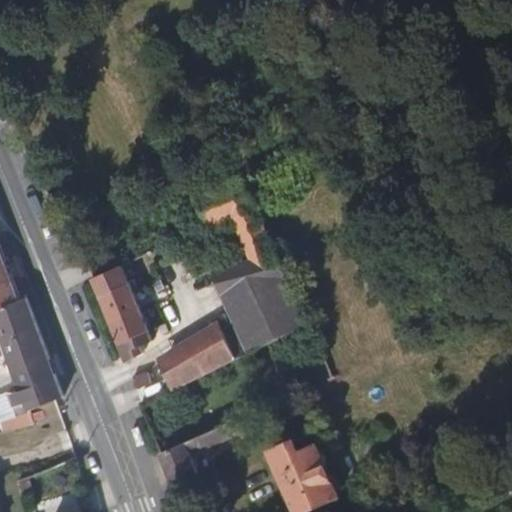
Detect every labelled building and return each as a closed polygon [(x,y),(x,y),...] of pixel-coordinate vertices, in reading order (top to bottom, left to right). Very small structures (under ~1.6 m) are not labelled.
[(287,263),(266,217),(253,193),(207,211),(219,237),(237,228),(257,272),(287,263)] [(143,252),(128,215),(107,224),(122,262),(143,252)] [(122,262),(107,224),(82,236),(95,273),(122,262)] [(320,337),(287,263),(257,272),(226,281),(243,331),(231,339),(247,369),(320,337)] [(0,309),(13,304),(0,273),(0,309)] [(139,295),(131,277),(101,289),(108,308),(139,295)] [(150,320),(142,299),(139,295),(108,308),(117,333),(150,320)] [(57,400),(19,301),(13,304),(0,309),(0,353),(15,394),(5,400),(10,410),(18,406),(22,414),(57,400)] [(157,338),(150,320),(117,333),(124,351),(157,338)] [(151,359),(162,353),(157,338),(124,351),(132,371),(152,361),(151,359)] [(178,399),(247,369),(231,339),(199,356),(165,375),(178,399)] [(317,348),(307,354),(320,378),(331,372),(317,348)] [(159,392),(154,381),(138,389),(142,400),(159,392)] [(207,440),(197,417),(155,435),(164,458),(207,440)] [(206,459),(252,438),(246,423),(207,440),(164,458),(177,497),(205,485),(194,459),(206,459)] [(316,511),(342,500),(318,445),(297,454),(293,447),(273,456),(296,511),(316,511)] [(511,476),(497,482),(509,511),(511,509),(511,476)] [(26,499),(19,486),(7,491),(16,505),(26,499)] [(71,511),(67,499),(29,511),(71,511)]
